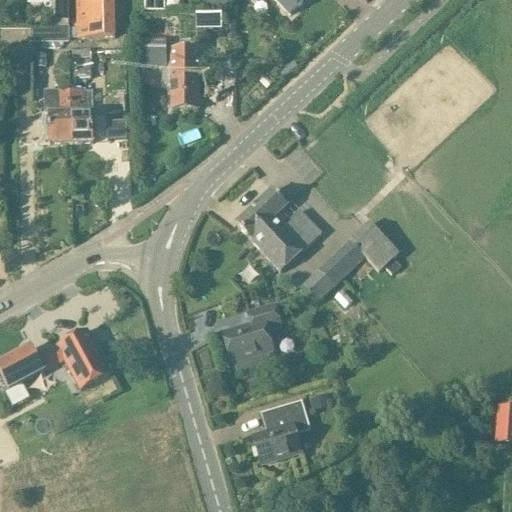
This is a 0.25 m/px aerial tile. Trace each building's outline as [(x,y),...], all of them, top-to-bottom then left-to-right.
[(74,0),(76,41),(90,41),(115,40),(113,0),(74,0)] [(228,0),(206,0),(207,12),(228,12),(228,0)] [(274,0),(289,15),(305,0),(274,0)] [(69,26),(69,14),(51,14),(52,26),(69,26)] [(226,31),(227,15),(200,15),(200,31),(226,31)] [(69,30),(43,30),(30,30),(30,46),(69,46),(69,30)] [(71,53),(71,83),(91,82),(90,53),(71,53)] [(198,54),(172,53),(142,53),(142,74),(172,75),(172,113),(197,113),(198,54)] [(48,115),(49,147),(71,146),(70,116),(70,94),(59,94),(59,116),(48,115)] [(84,94),(70,94),(70,116),(71,146),(93,145),(92,115),(85,116),(84,94)] [(272,192),(235,227),(280,275),(305,252),(305,253),(322,237),(292,204),(287,208),(272,192)] [(398,257),(368,225),(349,244),(301,289),(317,306),(366,262),(378,276),(384,270),(391,278),(400,269),(393,262),(398,257)] [(251,328),(221,337),(231,367),(273,355),(267,334),(281,330),(274,308),(247,316),(251,328)] [(55,350),(56,351),(37,361),(32,351),(0,367),(0,378),(9,394),(63,364),(80,395),(111,378),(88,333),(55,350)] [(327,406),(324,396),(308,401),(311,411),(327,406)] [(296,438),(310,434),(301,405),(264,416),(270,434),(252,440),(260,468),(301,456),(296,438)] [(499,446),(511,446),(511,410),(501,410),(499,446)] [(113,464),(126,511),(161,511),(166,511),(161,491),(156,492),(149,464),(128,469),(125,461),(128,460),(122,440),(91,448),(96,469),(113,464)]
